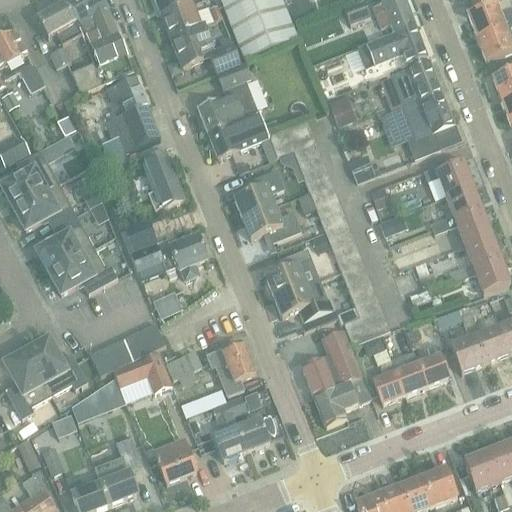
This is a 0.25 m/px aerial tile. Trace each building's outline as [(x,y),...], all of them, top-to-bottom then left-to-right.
[(78,24),(76,25),(81,37),(97,27),(94,21),(108,15),(102,0),(77,0),(68,5),(78,24)] [(153,0),(160,16),(188,4),(186,0),(153,0)] [(228,0),(220,3),(243,62),(295,41),(278,0),(228,0)] [(389,28),(393,37),(414,29),(402,0),(394,0),(380,5),(381,8),(372,12),(380,31),(389,28)] [(466,18),(476,42),(511,28),(511,15),(500,20),(496,8),(500,7),(497,0),(473,0),(470,1),(469,1),(474,15),(466,18)] [(308,1),(288,9),(294,25),(314,18),(308,1)] [(160,16),(170,42),(201,29),(191,3),(188,4),(160,16)] [(60,49),(81,38),(81,37),(76,25),(75,26),(64,7),(35,23),(45,42),(54,37),(60,49)] [(343,14),(349,30),(367,23),(361,7),(343,14)] [(218,9),(210,12),(215,24),(222,21),(218,9)] [(98,70),(95,72),(102,89),(133,76),(108,15),(94,21),(97,27),(81,37),(81,38),(85,36),(98,70)] [(208,57),(217,79),(238,70),(237,66),(240,65),(230,41),(220,45),(222,51),(215,53),(213,49),(204,28),(201,29),(170,42),(182,73),(203,65),(204,64),(202,60),(208,57)] [(511,28),(476,42),(485,67),(511,55),(511,28)] [(414,29),(393,37),(393,38),(356,53),(364,74),(401,59),(405,69),(426,61),(414,29)] [(0,91),(5,89),(4,85),(20,77),(31,99),(44,91),(14,35),(0,41),(0,91)] [(49,59),(56,74),(71,67),(64,52),(49,59)] [(197,111),(208,136),(227,128),(257,115),(245,85),(250,83),(245,68),(242,69),(240,65),(237,66),(238,70),(217,79),(218,79),(227,102),(219,105),(218,103),(197,111)] [(390,80),(402,111),(440,96),(429,65),(390,80)] [(102,89),(95,72),(94,69),(72,78),(81,100),(103,91),(102,89)] [(511,73),(491,81),(500,106),(511,101),(511,73)] [(106,93),(117,122),(104,127),(117,160),(159,143),(134,81),(106,93)] [(440,96),(402,111),(414,143),(406,146),(413,165),(439,155),(432,138),(453,130),(440,96)] [(2,102),(9,115),(19,110),(12,97),(2,102)] [(346,98),(328,105),(338,130),(356,123),(346,98)] [(511,101),(500,106),(510,130),(511,128),(511,101)] [(68,119),(57,125),(65,139),(76,133),(68,119)] [(227,128),(208,136),(218,163),(268,144),(258,119),(228,131),(227,128)] [(268,139),(273,150),(311,135),(306,124),(268,139)] [(315,147),(311,135),(273,150),(277,162),(293,155),(315,147)] [(0,152),(0,163),(5,173),(30,159),(20,141),(0,152)] [(293,155),(298,166),(320,157),(315,147),(293,155)] [(22,180),(2,192),(14,213),(59,188),(40,155),(16,169),(22,180)] [(155,195),(147,198),(154,215),(184,203),(165,156),(143,165),(155,195)] [(302,177),(324,169),(320,157),(298,166),(302,177)] [(367,160),(348,167),(357,188),(375,181),(367,160)] [(437,183),(445,203),(472,191),(462,166),(437,176),(435,171),(422,177),(426,187),(437,183)] [(245,167),(236,170),(239,179),(248,175),(245,167)] [(306,188),(328,180),(324,169),(302,177),(306,188)] [(234,203),(242,223),(274,210),(270,199),(284,194),(280,185),(275,173),(247,185),(251,195),(234,203)] [(309,196),(311,199),(333,191),(328,180),(306,188),(309,196)] [(14,213),(26,235),(48,223),(54,233),(77,221),(59,188),(14,213)] [(315,211),(337,202),(333,191),(311,199),(315,211)] [(430,229),(431,234),(481,215),(472,191),(445,203),(452,221),(430,229)] [(384,192),(371,197),(377,213),(390,208),(384,192)] [(309,196),(297,201),(304,218),(316,213),(315,211),(311,199),(309,196)] [(98,197),(85,205),(90,213),(102,206),(98,197)] [(316,213),(320,222),(342,213),(337,202),(315,211),(316,213)] [(102,206),(90,213),(94,221),(105,215),(102,206)] [(274,210),(242,223),(250,243),(268,236),(272,247),(300,235),(295,225),(282,230),(274,210)] [(324,233),(346,224),(342,213),(320,222),(324,233)] [(456,231),(464,251),(491,241),(481,215),(431,234),(433,239),(456,231)] [(37,256),(49,278),(94,253),(77,221),(54,233),(60,243),(37,256)] [(328,244),(350,235),(346,224),(324,233),(328,244)] [(392,224),(382,228),(387,240),(397,236),(392,224)] [(123,235),(133,258),(156,249),(147,225),(123,235)] [(333,255),(355,246),(350,235),(328,244),(333,255)] [(323,238),(312,243),(317,255),(328,251),(323,238)] [(133,258),(130,259),(141,285),(177,271),(178,275),(180,275),(184,287),(200,281),(196,269),(209,263),(199,239),(169,251),(171,256),(161,260),(157,249),(156,249),(133,258)] [(449,278),(450,283),(500,264),(491,241),(464,251),(471,269),(449,278)] [(337,266),(359,257),(355,246),(333,255),(337,266)] [(283,274),(265,281),(273,302),(306,289),(319,284),(311,264),(306,252),(279,263),(283,274)] [(49,278),(61,299),(82,288),(88,299),(118,282),(111,270),(106,273),(94,253),(49,278)] [(342,277),(364,269),(359,257),(337,266),(342,277)] [(500,264),(450,283),(452,288),(474,279),(482,299),(510,288),(500,264)] [(346,288),(368,280),(364,269),(342,277),(346,288)] [(350,299),(372,291),(368,280),(346,288),(350,299)] [(306,289),(273,302),(281,322),(299,315),(306,333),(334,322),(331,314),(327,303),(319,284),(306,289)] [(377,302),(372,291),(350,299),(355,310),(377,302)] [(425,293),(409,299),(414,311),(432,304),(427,292),(425,293)] [(359,321),(381,313),(377,302),(355,310),(359,321)] [(348,339),(385,324),(381,313),(359,321),(343,327),(348,339)] [(469,318),(465,319),(485,369),(511,359),(500,332),(478,341),(469,318)] [(485,369),(465,319),(460,321),(469,344),(450,351),(460,379),(485,369)] [(390,335),(385,324),(348,339),(352,350),(390,335)] [(511,327),(500,332),(511,359),(511,358),(511,327)] [(148,334),(158,356),(170,350),(160,329),(148,334)] [(417,332),(406,337),(409,344),(420,340),(417,332)] [(136,339),(146,361),(158,356),(148,334),(136,339)] [(322,361),(300,370),(313,401),(359,383),(351,361),(354,360),(345,339),(344,334),(324,342),(326,347),(333,366),(325,369),(322,361)] [(136,339),(125,344),(134,366),(146,361),(136,339)] [(382,340),(365,347),(369,359),(386,352),(382,340)] [(123,371),(134,366),(125,344),(113,349),(123,371)] [(48,345),(27,357),(51,400),(72,388),(75,394),(88,388),(72,359),(60,365),(48,345)] [(431,363),(418,368),(426,391),(449,383),(440,359),(439,360),(434,348),(426,351),(431,363)] [(102,354),(111,376),(123,371),(113,349),(102,354)] [(210,371),(214,370),(227,402),(245,395),(240,383),(254,378),(243,351),(224,358),(222,354),(206,361),(210,371)] [(90,359),(100,381),(111,376),(102,354),(90,359)] [(165,369),(173,384),(201,370),(194,355),(165,369)] [(408,371),(395,376),(404,400),(426,391),(418,368),(413,356),(404,360),(408,371)] [(27,357),(6,368),(17,389),(5,395),(21,424),(32,418),(29,413),(51,400),(27,357)] [(142,366),(148,381),(154,397),(172,390),(158,357),(141,364),(142,366)] [(404,400),(395,376),(391,365),(382,368),(386,379),(372,385),(382,409),(404,400)] [(120,393),(148,381),(142,366),(114,377),(115,381),(120,393)] [(115,381),(95,395),(104,418),(126,409),(126,407),(120,393),(115,381)] [(359,383),(313,401),(324,431),(346,422),(343,415),(358,409),(372,403),(363,381),(359,383)] [(222,394),(207,400),(218,427),(222,426),(225,436),(213,441),(222,465),(246,456),(269,447),(260,423),(236,432),(233,422),(248,417),(243,404),(242,400),(226,407),(222,394)] [(158,466),(166,487),(197,475),(184,442),(153,454),(158,466)] [(116,480),(99,487),(108,510),(137,499),(127,471),(139,467),(130,443),(116,448),(122,462),(111,467),(116,480)] [(16,450),(28,476),(40,471),(28,445),(16,450)] [(511,445),(488,455),(498,487),(511,481),(511,445)] [(42,457),(52,481),(65,476),(54,451),(42,457)] [(475,496),(498,487),(488,455),(463,464),(475,496)] [(445,472),(422,481),(433,510),(456,501),(445,472)] [(103,511),(108,510),(99,487),(83,493),(77,479),(66,483),(72,498),(71,499),(76,511),(103,511)] [(0,501),(0,511),(53,511),(41,494),(40,495),(31,481),(22,487),(31,500),(12,511),(9,511),(1,501),(0,501)] [(422,481),(400,489),(408,511),(428,511),(433,510),(422,481)] [(408,511),(400,489),(378,498),(383,511),(408,511)] [(502,497),(493,501),(496,511),(502,511),(507,510),(502,497)] [(383,511),(378,498),(356,506),(358,511),(383,511)]
